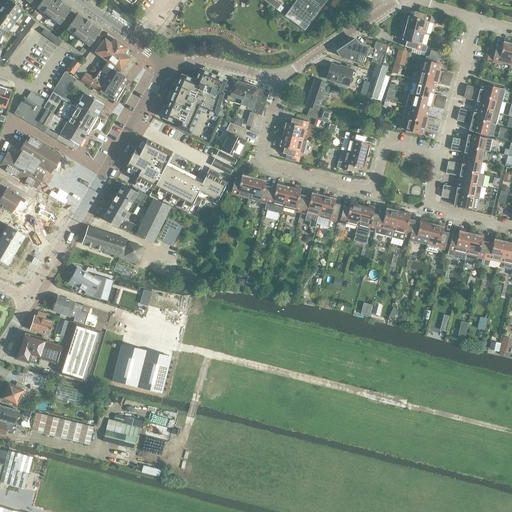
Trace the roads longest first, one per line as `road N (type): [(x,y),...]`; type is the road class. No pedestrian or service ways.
road 1 (track): [(195,350),(507,429)]
road 2 (residential): [(441,156),(385,149),(377,185),(366,190),(265,163),(283,75)]
road 3 (tertiary): [(31,301),(159,60)]
road 4 (track): [(190,416),(217,323),(151,306)]
road 5 (residential): [(441,156),(470,20)]
road 6 (tertiary): [(283,75),(399,0)]
road 7 (residential): [(511,231),(433,210),(428,202),(441,156)]
road 8 (tertiary): [(159,60),(283,75)]
